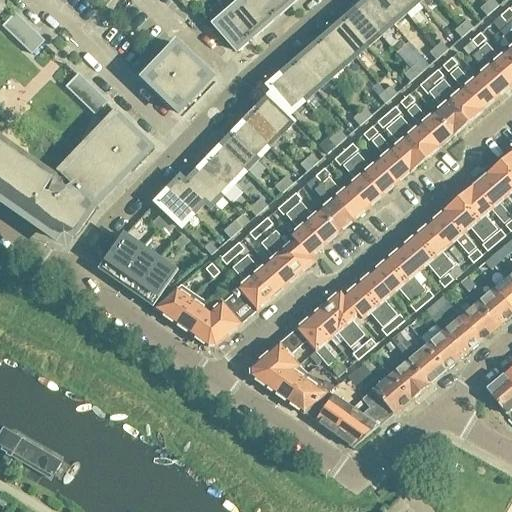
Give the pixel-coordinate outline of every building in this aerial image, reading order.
[(277,19),(260,0),(243,0),(241,3),(264,30),(277,19)] [(290,8),(283,0),(260,0),(277,19),(290,8)] [(395,26),(372,0),(369,0),(359,9),(382,37),(395,26)] [(408,15),(395,0),(372,0),(395,26),(408,15)] [(420,4),(417,0),(395,0),(408,15),(420,4)] [(500,6),(494,0),(492,0),(488,4),(494,12),(500,6)] [(264,30),(241,3),(228,14),(252,41),(264,30)] [(216,24),(215,25),(239,52),(252,41),(228,14),(219,4),(207,14),(216,24)] [(494,12),(488,4),(482,9),(488,17),(494,12)] [(382,37),(359,9),(346,20),(370,48),(382,37)] [(504,23),(511,16),(511,13),(508,9),(499,17),(504,23)] [(45,42),(16,14),(4,27),(33,55),(45,42)] [(500,32),(507,26),(504,23),(499,17),(492,23),(498,29),(500,32)] [(370,48),(346,20),(333,31),(357,59),(370,48)] [(475,28),(468,21),(462,26),(469,34),(475,28)] [(511,30),(508,25),(507,26),(500,32),(511,46),(506,52),(511,59),(511,30)] [(469,34),(462,26),(456,31),(463,39),(469,34)] [(357,59),(333,31),(320,42),(344,70),(357,59)] [(475,48),(485,40),(480,34),(470,42),(475,48)] [(344,70),(320,42),(308,54),(332,81),(344,70)] [(466,56),(475,48),(470,42),(461,50),(466,56)] [(450,51),(443,43),(437,48),(444,56),(450,51)] [(179,115),(213,79),(178,45),(161,63),(144,81),(179,115)] [(511,59),(506,52),(497,59),(485,45),(479,49),(511,86),(511,85),(511,59)] [(444,56),(437,48),(431,53),(438,61),(444,56)] [(511,86),(479,49),(471,56),(483,71),(477,76),(496,98),(505,91),(511,86)] [(332,81),(308,54),(295,65),(319,92),(332,81)] [(447,72),(456,65),(451,59),(442,66),(447,72)] [(319,92),(295,65),(282,76),(306,103),(319,92)] [(424,73),(418,65),(411,70),(418,78),(424,73)] [(496,98),(477,76),(469,83),(457,69),(451,74),(482,111),(485,108),(496,98)] [(418,78),(411,70),(405,75),(412,83),(418,78)] [(442,77),(437,71),(428,78),(433,84),(442,77)] [(482,111),(451,74),(449,75),(462,90),(455,96),(442,81),(437,86),(469,124),(482,112),(481,111),(482,111)] [(108,103),(80,75),(67,88),(96,116),(108,103)] [(306,103),(282,76),(269,87),(293,114),(306,103)] [(424,92),(433,84),(428,78),(419,86),(424,92)] [(469,124),(437,86),(428,93),(441,107),(435,113),(455,136),(469,124)] [(399,95),(392,87),(386,92),(393,100),(399,95)] [(393,100),(386,92),(380,97),(387,105),(393,100)] [(405,109),(414,101),(409,95),(400,103),(405,109)] [(295,124),(269,99),(257,112),(283,137),(295,124)] [(455,136),(435,113),(427,119),(415,104),(408,110),(440,148),(455,136)] [(391,121),(400,113),(394,107),(386,115),(391,121)] [(373,117),(367,109),(361,114),(367,122),(373,117)] [(440,148),(408,110),(407,111),(420,125),(412,132),(400,117),(394,122),(426,160),(440,148)] [(283,137),(257,112),(245,124),(271,149),(283,137)] [(361,127),(367,122),(361,114),(355,120),(361,127)] [(383,129),(391,121),(386,115),(377,123),(383,129)] [(98,207),(132,171),(153,149),(119,116),(55,182),(8,149),(0,143),(0,201),(51,238),(53,239),(55,240),(57,240),(58,241),(61,241),(64,241),(66,241),(68,240),(72,239),(73,238),(75,237),(78,234),(80,232),(98,207)] [(426,160),(394,122),(385,129),(398,144),(392,149),(412,172),(426,160)] [(271,149),(245,124),(233,136),(260,161),(271,149)] [(369,141),(378,133),(373,127),(364,135),(369,141)] [(348,139),(341,131),(335,136),(342,144),(348,139)] [(260,161),(233,136),(222,148),(248,173),(260,161)] [(342,144),(335,136),(329,142),(336,149),(342,144)] [(412,172),(392,149),(391,150),(383,139),(380,136),(373,142),(385,156),(378,162),(397,184),(410,173),(411,174),(412,172)] [(327,141),(319,147),(327,157),(336,149),(329,142),(328,143),(327,141)] [(349,158),(358,150),(353,144),(344,152),(349,158)] [(248,173),(222,148),(210,160),(236,185),(248,173)] [(341,166),(349,158),(344,152),(335,160),(341,166)] [(397,184),(378,162),(371,168),(359,154),(352,160),(383,196),(396,184),(397,184)] [(511,154),(502,163),(511,174),(511,154)] [(320,163),(314,155),(308,160),(314,168),(320,163)] [(236,185),(210,160),(198,173),(225,198),(236,185)] [(314,168),(308,160),(302,166),(308,173),(314,168)] [(383,196),(352,160),(344,166),(356,181),(350,186),(369,208),(378,200),(383,196)] [(511,174),(502,163),(487,175),(506,197),(511,191),(511,174)] [(321,183),(330,175),(325,169),(316,177),(321,183)] [(225,198),(198,173),(187,184),(182,179),(181,179),(213,210),(225,198)] [(506,197),(487,175),(473,187),(504,223),(511,217),(498,203),(506,197)] [(295,185),(288,177),(282,183),(289,190),(295,185)] [(312,191),(321,183),(316,177),(307,185),(312,191)] [(213,210),(181,179),(169,191),(195,216),(207,205),(212,210),(213,210)] [(369,208),(350,186),(342,193),(330,179),(323,184),(355,220),(365,211),(369,208)] [(289,190),(282,183),(276,188),(283,196),(289,190)] [(355,220),(323,184),(316,191),(328,205),(321,211),(340,233),(350,225),(355,220)] [(484,215),(491,209),(503,224),(504,223),(473,187),(459,200),(490,236),(497,230),(484,215)] [(195,216),(169,191),(157,204),(183,229),(195,216)] [(292,208),(302,200),(296,194),(287,202),(292,208)] [(269,207),(263,200),(257,205),(263,213),(269,207)] [(490,236),(459,200),(445,212),(463,234),(464,233),(470,228),(482,242),(490,236)] [(283,216),(292,208),(287,202),(278,210),(283,216)] [(340,233),(321,211),(314,217),(301,203),(295,209),(326,245),(328,244),(340,233)] [(263,213),(257,205),(251,210),(257,218),(263,213)] [(326,245),(295,209),(287,215),(300,230),(292,236),(296,240),(312,258),(326,245)] [(463,234),(445,212),(430,224),(449,246),(456,240),(468,254),(476,247),(464,233),(463,234)] [(161,231),(169,222),(162,216),(154,225),(161,231)] [(273,225),(268,219),(259,227),(264,233),(273,225)] [(176,229),(169,222),(161,231),(167,238),(176,229)] [(244,230),(237,222),(231,227),(238,235),(244,230)] [(449,246),(430,224),(416,236),(447,272),(453,267),(441,252),(449,246)] [(232,240),(238,235),(231,227),(225,232),(232,240)] [(255,241),(264,233),(259,227),(250,235),(255,241)] [(296,240),(289,246),(277,232),(269,238),(301,275),(316,262),(312,258),(296,240)] [(498,246),(507,238),(502,232),(493,240),(498,246)] [(182,252),(191,243),(184,236),(175,245),(182,252)] [(447,272),(416,236),(402,249),(420,270),(427,265),(439,279),(447,272)] [(120,283),(143,249),(126,238),(126,237),(102,271),(111,277),(110,279),(119,285),(120,283)] [(301,275),(269,238),(262,245),(274,259),(268,265),(287,287),(301,275)] [(498,246),(493,240),(483,247),(489,253),(498,246)] [(505,258),(511,252),(511,240),(500,251),(505,258)] [(219,252),(212,244),(206,249),(213,257),(219,252)] [(236,258),(245,250),(240,244),(231,252),(236,258)] [(137,295),(160,261),(143,249),(120,283),(128,289),(127,290),(135,297),(137,295)] [(420,270),(402,249),(387,261),(418,297),(425,291),(413,277),(420,270)] [(475,264),(484,257),(479,251),(470,259),(475,264)] [(227,265),(236,258),(231,252),(222,259),(227,265)] [(490,270),(499,262),(494,255),(484,263),(490,270)] [(287,287),(268,265),(260,271),(248,257),(241,262),(273,299),(287,287)] [(154,306),(177,273),(177,272),(177,273),(160,261),(137,295),(145,300),(143,302),(152,308),(154,306)] [(418,297),(387,261),(373,273),(391,295),(398,289),(410,303),(418,297)] [(273,299),(241,262),(234,269),(246,283),(239,289),(258,312),(273,299)] [(219,275),(212,267),(206,272),(214,280),(219,275)] [(455,282),(464,275),(459,269),(450,276),(455,282)] [(391,295),(373,273),(359,285),(389,321),(396,316),(384,301),(391,295)] [(511,275),(495,289),(511,309),(511,275)] [(445,290),(455,282),(450,276),(440,284),(445,290)] [(475,288),(467,278),(461,283),(469,293),(475,288)] [(236,285),(230,279),(221,287),(226,293),(236,285)] [(258,312),(239,289),(236,285),(226,293),(210,307),(208,306),(206,310),(208,312),(191,336),(209,348),(216,348),(258,312)] [(389,321),(359,285),(344,298),(364,320),(370,314),(382,328),(389,321)] [(155,310),(176,325),(195,297),(182,287),(155,310)] [(511,316),(511,309),(495,289),(478,304),(498,328),(511,316)] [(450,305),(458,298),(452,292),(445,297),(450,305)] [(363,321),(364,320),(344,298),(341,293),(326,305),(358,342),(365,336),(358,328),(364,322),(363,321)] [(426,307),(435,299),(430,293),(421,301),(426,307)] [(208,306),(195,297),(176,325),(191,336),(208,312),(206,310),(208,306)] [(417,315),(426,307),(421,301),(412,308),(417,315)] [(498,328),(478,304),(460,318),(481,343),(498,328)] [(358,342),(326,305),(312,318),(331,340),(338,334),(350,348),(358,342)] [(433,305),(426,311),(434,321),(441,315),(433,305)] [(331,340),(312,318),(297,330),(307,342),(316,352),(325,362),(329,367),(336,360),(324,346),(331,340)] [(397,331),(406,323),(401,318),(392,325),(397,331)] [(481,343),(460,318),(443,333),(464,357),(481,343)] [(388,339),(397,331),(392,325),(383,333),(388,339)] [(307,342),(297,330),(283,343),(293,354),(301,348),(307,342)] [(464,357),(443,333),(426,347),(446,372),(464,357)] [(446,372),(426,347),(417,354),(400,334),(391,341),(392,342),(400,352),(408,362),(429,386),(446,372)] [(369,356),(378,349),(373,343),(364,350),(369,356)] [(273,393),(290,369),(296,363),(280,345),(251,370),(251,378),(273,393)] [(360,364),(369,356),(364,350),(355,358),(360,364)] [(325,362),(316,352),(309,358),(318,368),(325,362)] [(391,376),(412,401),(429,386),(408,362),(391,376)] [(327,383),(324,388),(306,375),(296,363),(290,369),(273,393),(304,415),(305,414),(330,393),(335,389),(327,383)] [(364,364),(357,370),(367,384),(375,378),(364,364)] [(340,381),(349,373),(344,367),(335,375),(340,381)] [(511,410),(511,385),(504,375),(486,390),(506,415),(511,410)] [(412,401),(391,376),(374,391),(383,403),(394,415),(412,401)] [(394,415),(383,403),(374,391),(362,401),(369,408),(361,415),(379,428),(394,415)] [(305,414),(304,415),(315,423),(316,422),(334,396),(330,393),(305,414)] [(315,423),(334,436),(353,410),(334,396),(316,422),(315,423)] [(379,428),(361,415),(353,410),(334,436),(353,449),(379,428)] [(50,465),(0,436),(0,459),(40,482),(50,465)] [(121,511),(83,484),(71,500),(87,511),(121,511)]
